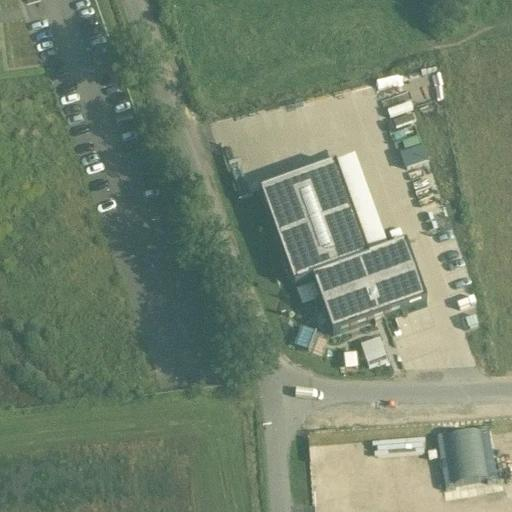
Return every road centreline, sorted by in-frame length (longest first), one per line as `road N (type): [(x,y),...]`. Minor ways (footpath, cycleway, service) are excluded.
road 1 (residential): [(271,399),(135,0)]
road 2 (residential): [(511,389),(271,399)]
